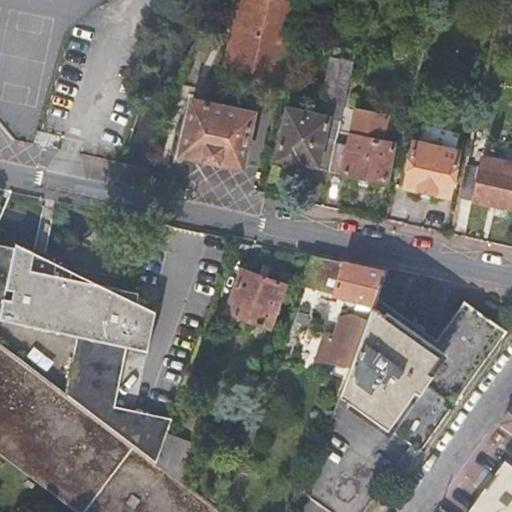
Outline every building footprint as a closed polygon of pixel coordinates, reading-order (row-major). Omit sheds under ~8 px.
[(295,0),(240,0),(227,63),(279,75),(295,0)] [(354,52),(333,48),(331,59),(352,63),(354,52)] [(288,109),(278,158),(300,164),(300,161),(316,165),(315,167),(329,170),(335,143),(352,63),(331,59),(323,97),(329,99),(325,117),(288,109)] [(181,155),(238,168),(249,116),(193,103),(181,155)] [(351,134),(348,146),(335,143),(329,170),(385,184),(394,144),(351,134)] [(457,153),(439,149),(440,144),(428,142),(427,146),(412,143),(403,187),(448,196),(457,153)] [(511,171),(508,170),(502,169),(501,173),(464,166),(458,198),(511,209),(511,171)] [(127,360),(131,351),(150,355),(158,316),(138,305),(141,294),(42,274),(35,273),(37,257),(18,248),(16,253),(0,245),(0,349),(75,406),(90,352),(127,360)] [(384,273),(311,257),(300,286),(344,298),(344,299),(345,302),(346,303),(348,305),(350,305),(352,305),(354,304),(355,302),(372,307),(375,297),(384,273)] [(226,313),(267,328),(283,287),(242,271),(226,313)] [(372,307),(339,395),(338,394),(302,493),(326,511),(360,511),(410,444),(419,451),(505,331),(464,299),(434,338),(375,297),(372,307)] [(75,406),(0,349),(0,455),(75,511),(215,511),(185,488),(140,455),(75,406)] [(75,406),(140,455),(150,418),(110,407),(109,404),(127,360),(90,352),(75,406)] [(470,511),(511,511),(511,411),(501,426),(511,434),(511,471),(504,466),(470,511)] [(168,433),(171,423),(150,418),(140,455),(185,488),(200,444),(168,433)]
